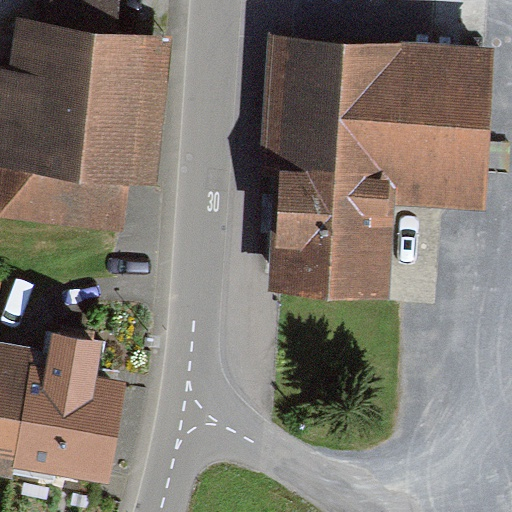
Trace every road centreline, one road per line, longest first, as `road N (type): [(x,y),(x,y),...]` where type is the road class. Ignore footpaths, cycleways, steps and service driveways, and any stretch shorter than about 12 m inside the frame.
road 1 (unclassified): [(216,0),(187,417)]
road 2 (residential): [(187,417),(290,463),(358,511)]
